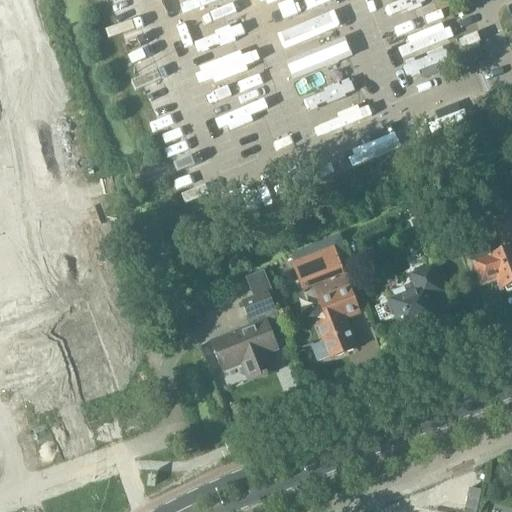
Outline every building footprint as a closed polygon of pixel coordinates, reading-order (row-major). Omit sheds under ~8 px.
[(502,243),(506,252),(489,258),(486,249),(470,254),(482,286),(497,281),(501,292),(506,290),(507,293),(511,291),(511,216),(495,223),(502,243)] [(317,247),(291,257),(293,264),(335,248),(343,271),(352,268),(341,238),(317,247)] [(293,264),(292,264),(295,272),(306,268),(312,283),(343,271),(335,248),(293,264)] [(391,302),(392,304),(376,310),(381,323),(397,317),(403,333),(439,319),(430,297),(442,292),(433,268),(412,276),(418,291),(391,302)] [(283,332),(271,302),(269,296),(274,294),(265,272),(249,278),(257,299),(243,304),(252,328),(212,344),(222,368),(243,360),(251,382),(271,374),(273,370),(266,351),(276,347),(272,336),(283,332)] [(318,328),(325,344),(312,348),(318,363),(330,358),(331,360),(357,350),(345,319),(359,313),(350,287),(322,298),(319,299),(328,324),(318,328)] [(487,486),(485,496),(493,498),(495,488),(487,486)]
